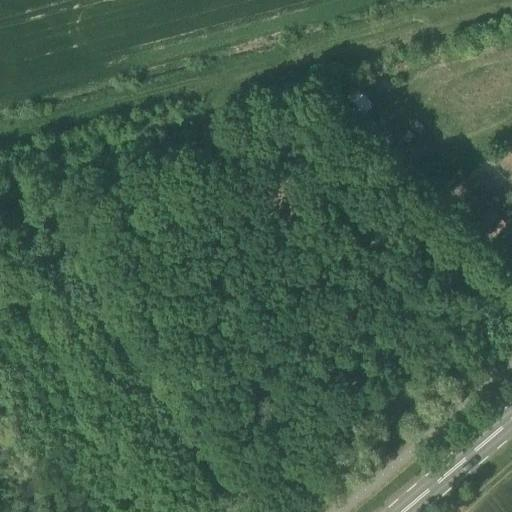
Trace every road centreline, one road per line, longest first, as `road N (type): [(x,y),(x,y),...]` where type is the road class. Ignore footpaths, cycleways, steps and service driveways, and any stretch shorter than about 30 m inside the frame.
road 1 (track): [(511,6),(0,161)]
road 2 (primary): [(403,511),(511,420)]
